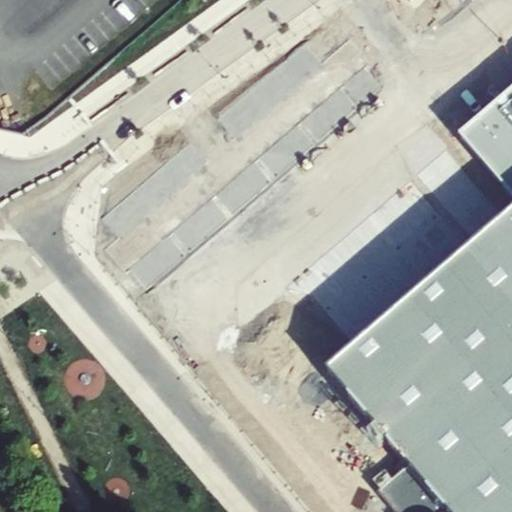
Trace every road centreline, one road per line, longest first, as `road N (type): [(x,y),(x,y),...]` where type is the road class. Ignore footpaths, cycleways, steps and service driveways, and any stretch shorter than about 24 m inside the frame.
road 1 (residential): [(10,202),(276,511)]
road 2 (residential): [(10,202),(290,0)]
